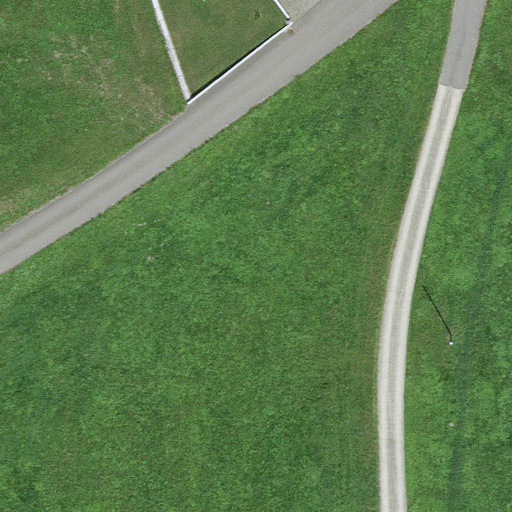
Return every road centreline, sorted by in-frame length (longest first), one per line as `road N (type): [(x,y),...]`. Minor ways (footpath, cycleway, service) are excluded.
road 1 (track): [(466,0),(410,228),(394,335),(395,511)]
road 2 (residential): [(0,251),(205,120),(361,0)]
